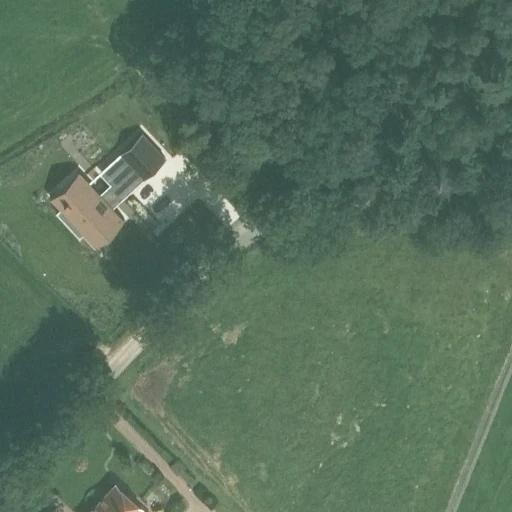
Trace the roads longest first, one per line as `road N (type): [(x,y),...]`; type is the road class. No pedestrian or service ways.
road 1 (unclassified): [(0,490),(257,233),(296,217),(511,185)]
road 2 (track): [(128,54),(274,224)]
road 3 (track): [(511,357),(451,511)]
